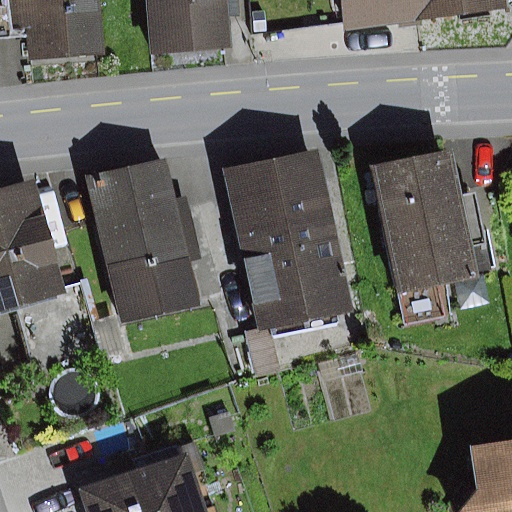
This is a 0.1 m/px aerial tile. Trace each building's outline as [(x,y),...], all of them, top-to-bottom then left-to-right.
[(98,0),(4,0),(8,33),(30,31),(33,66),(104,60),(98,0)] [(145,0),(150,52),(222,47),(218,0),(145,0)] [(486,0),(330,0),(335,35),(489,16),(486,0)] [(312,157),(223,173),(251,327),(340,311),(312,157)] [(446,157),(366,171),(390,297),(469,282),(449,175),(446,157)] [(165,168),(86,183),(113,325),(192,311),(165,168)] [(27,187),(0,194),(0,314),(15,310),(56,300),(27,187)] [(56,300),(15,310),(48,443),(116,426),(82,293),(56,300)] [(267,327),(243,333),(253,376),(278,370),(267,327)] [(511,511),(511,439),(463,447),(470,493),(452,511),(511,511)] [(204,511),(188,457),(66,493),(71,511),(204,511)]
